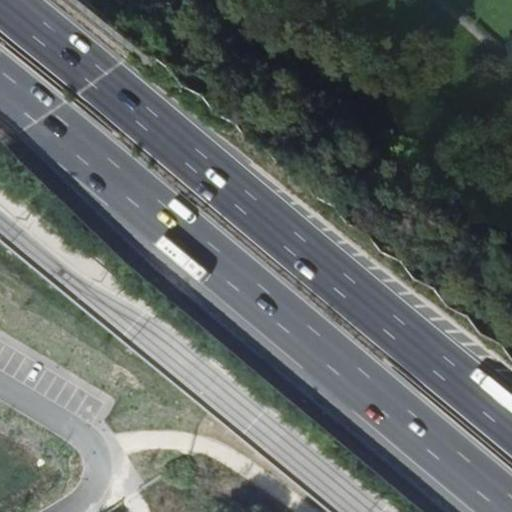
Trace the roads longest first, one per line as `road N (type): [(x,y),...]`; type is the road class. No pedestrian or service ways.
road 1 (motorway): [(0,79),(511,505)]
road 2 (motorway): [(511,424),(3,0)]
road 3 (track): [(62,419),(196,427),(306,511)]
